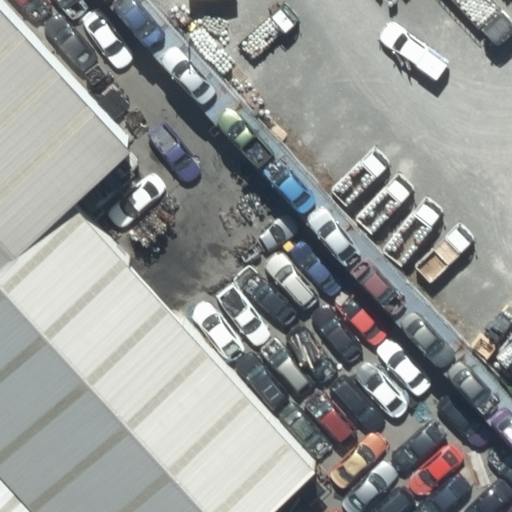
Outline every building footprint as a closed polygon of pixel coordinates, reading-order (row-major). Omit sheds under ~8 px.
[(119,115),(9,0),(0,0),(0,458),(50,511),(254,511),(332,440),(68,163),(119,115)] [(176,32),(146,0),(84,0),(142,63),(163,45),(167,50),(177,42),(172,36),(176,32)] [(230,0),(174,0),(247,81),(278,54),(230,0)] [(184,38),(151,66),(204,129),(237,101),(184,38)] [(405,216),(376,242),(489,365),(501,354),(509,364),(511,361),(511,333),(474,292),(485,281),(447,239),(436,249),(423,235),(435,224),(422,211),(410,222),(405,216)] [(320,258),(380,326),(414,296),(360,235),(336,256),(330,249),(320,258)] [(50,511),(0,458),(0,511),(50,511)]
